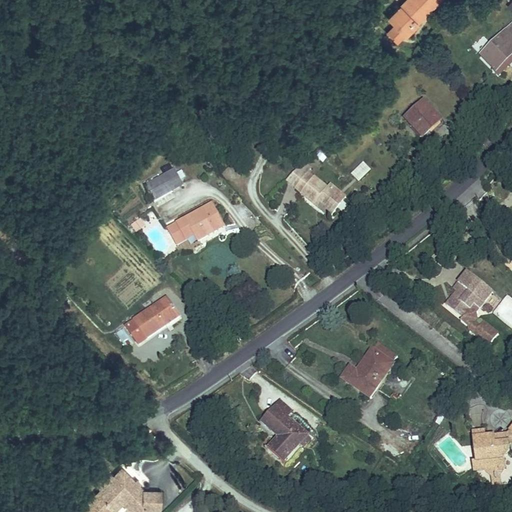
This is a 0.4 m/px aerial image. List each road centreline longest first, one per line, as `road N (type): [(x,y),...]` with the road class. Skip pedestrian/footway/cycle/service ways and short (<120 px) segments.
road 1 (residential): [(0,434),(156,414),(334,288),(511,139)]
road 2 (track): [(252,193),(208,146),(158,71),(92,36),(64,44),(0,103)]
road 3 (unknown): [(358,268),(468,358)]
road 4 (unknown): [(265,338),(372,414)]
